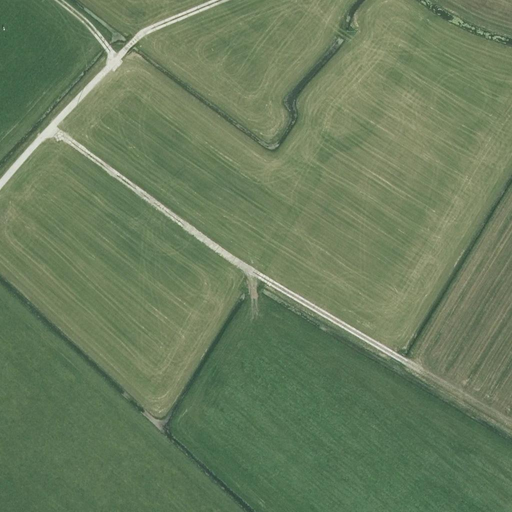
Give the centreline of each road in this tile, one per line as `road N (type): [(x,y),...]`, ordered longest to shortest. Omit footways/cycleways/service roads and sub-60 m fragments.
road 1 (track): [(47,131),(235,262),(426,374)]
road 2 (track): [(111,64),(0,185)]
road 3 (track): [(220,0),(142,33),(111,64)]
